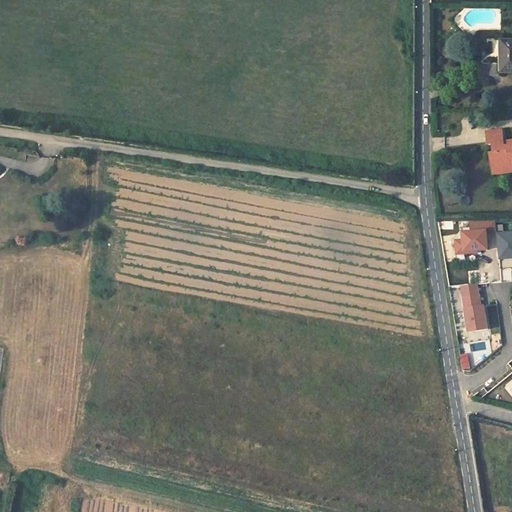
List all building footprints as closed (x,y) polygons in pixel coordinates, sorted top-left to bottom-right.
[(499,71),(511,71),(511,40),(502,41),(502,44),(499,44),(499,71)] [(511,140),(503,141),(502,130),(488,131),(489,143),(493,142),(495,153),(491,153),(494,172),(511,170),(511,140)] [(281,203),(282,194),(274,193),(273,203),(281,203)] [(498,232),(497,220),(472,222),(473,230),(465,231),(466,240),(456,241),(457,254),(493,251),(491,232),(498,232)] [(511,231),(499,232),(502,258),(511,257),(511,231)] [(473,294),(466,295),(471,333),(493,330),(489,303),(484,304),(483,295),(473,296),(473,294)]
